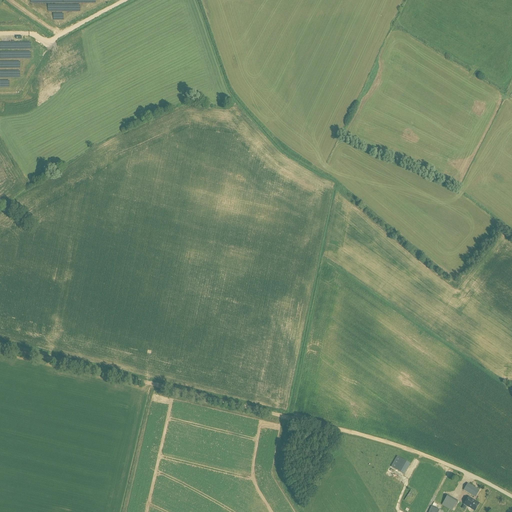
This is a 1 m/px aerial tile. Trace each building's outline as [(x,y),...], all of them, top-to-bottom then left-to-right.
[(405,475),(411,464),(397,456),(391,467),(405,475)] [(475,498),(480,490),(468,483),(463,490),(475,498)] [(406,499),(411,503),(419,493),(414,489),(406,499)] [(452,511),(458,501),(448,495),(442,505),(452,511)] [(475,511),(479,504),(469,497),(464,504),(475,511)]
